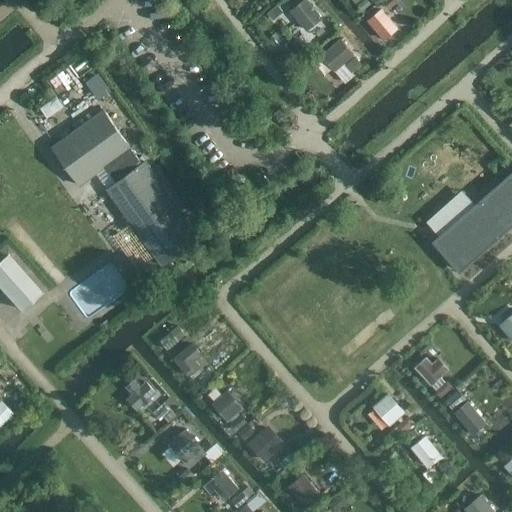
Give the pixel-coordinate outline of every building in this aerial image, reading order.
[(303,0),(290,11),(307,30),(322,18),(307,0),(303,0)] [(366,0),(364,0),(357,7),(361,12),(370,4),(366,0)] [(397,0),(384,0),(382,2),(388,10),(399,1),(397,0)] [(277,5),(267,14),(273,21),(283,12),(277,5)] [(367,20),(385,41),(399,29),(381,8),(367,20)] [(340,41),(323,57),(335,71),(353,55),(340,41)] [(356,57),(346,65),(352,73),(362,64),(356,57)] [(88,78),(98,97),(111,90),(101,71),(88,78)] [(79,187),(95,177),(105,189),(153,257),(135,270),(142,281),(201,239),(145,160),(142,163),(103,109),(50,147),(79,187)] [(511,174),(440,237),(435,242),(459,270),(511,225),(511,174)] [(87,211),(103,218),(111,201),(95,194),(87,211)] [(7,254),(0,259),(0,285),(22,310),(41,292),(7,254)] [(20,310),(0,287),(0,323),(2,326),(20,310)] [(511,313),(498,325),(511,341),(511,313)] [(107,321),(100,326),(102,330),(110,325),(107,321)] [(179,327),(172,332),(178,341),(186,336),(179,327)] [(170,332),(160,340),(167,350),(178,342),(170,332)] [(202,356),(191,343),(172,359),(187,377),(200,367),(196,361),(202,356)] [(432,363),(426,356),(414,367),(431,385),(449,368),(438,357),(432,363)] [(156,393),(145,381),(140,386),(133,379),(125,387),(131,394),(126,399),(136,411),(143,406),(143,407),(152,399),(151,399),(156,393)] [(445,382),(437,391),(442,397),(451,389),(445,382)] [(243,408),(228,390),(212,404),(227,422),(243,408)] [(405,410),(388,391),(372,406),(389,425),(405,410)] [(457,391),(446,401),(453,410),(465,400),(457,391)] [(14,392),(6,402),(17,410),(25,400),(14,392)] [(0,400),(0,425),(13,414),(0,400)] [(453,413),(473,436),(487,425),(467,401),(453,413)] [(165,403),(153,413),(160,421),(171,410),(165,403)] [(171,410),(164,418),(168,422),(176,415),(171,410)] [(241,415),(231,424),(237,431),(247,422),(241,415)] [(408,416),(398,425),(404,432),(415,423),(408,416)] [(266,423),(256,432),(246,442),(264,461),(284,442),(266,423)] [(248,424),(238,433),(244,440),(254,431),(248,424)] [(205,451),(201,447),(186,429),(167,444),(187,467),(205,451)] [(411,448),(427,469),(442,457),(426,436),(411,448)] [(511,457),(503,466),(511,475),(511,457)] [(446,462),(439,468),(444,473),(450,468),(446,462)] [(187,469),(178,477),(185,485),(194,477),(187,469)] [(239,489),(222,469),(203,486),(210,494),(214,490),(224,501),(239,489)] [(287,488),(305,509),(319,496),(301,476),(287,488)] [(243,492),(233,501),(238,507),(248,498),(243,492)] [(488,511),(493,508),(480,494),(464,509),(466,511),(488,511)] [(340,497),(330,506),(336,511),(345,502),(340,497)] [(248,503),(240,510),(241,511),(252,511),(254,510),(248,503)]
